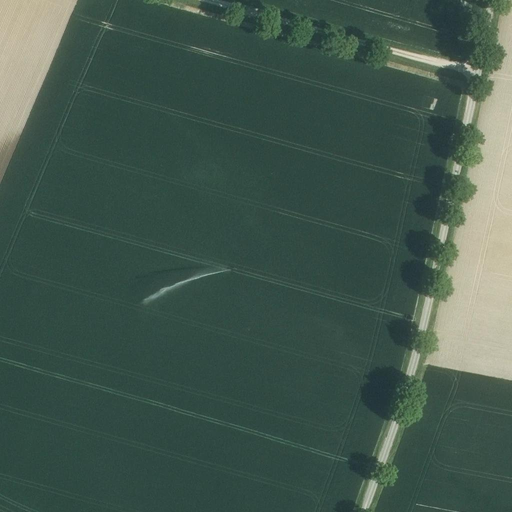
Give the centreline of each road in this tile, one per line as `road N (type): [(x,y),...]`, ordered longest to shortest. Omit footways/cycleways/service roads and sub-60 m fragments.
road 1 (unclassified): [(357,511),(414,343),(482,0)]
road 2 (track): [(468,71),(219,0)]
